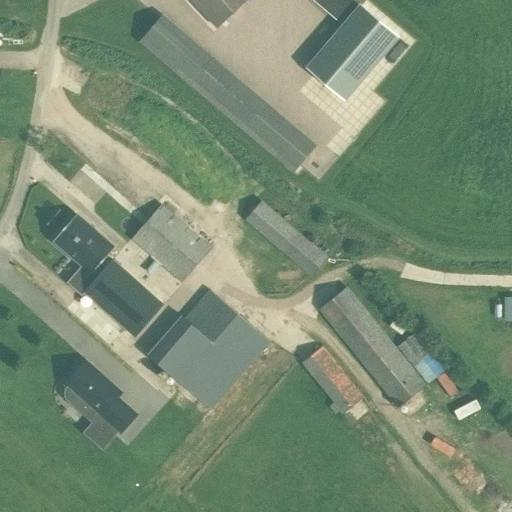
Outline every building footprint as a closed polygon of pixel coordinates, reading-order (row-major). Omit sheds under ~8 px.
[(192,0),(218,27),(246,0),(192,0)] [(346,22),(309,66),(346,97),(398,34),(357,0),(344,0),(334,12),(346,22)] [(159,18),(140,42),(158,57),(177,34),(159,18)] [(101,144),(87,160),(139,206),(153,191),(101,144)] [(86,167),(71,179),(81,191),(95,179),(86,167)] [(245,220),(312,277),(329,258),(262,200),(245,220)] [(162,205),(132,239),(182,283),(212,250),(162,205)] [(99,276),(110,264),(104,259),(114,247),(76,214),(54,240),(92,273),(94,271),(99,276)] [(110,264),(99,276),(84,292),(134,336),(163,305),(113,260),(110,264)] [(397,407),(427,384),(447,368),(418,330),(397,347),(347,286),(319,310),(397,407)] [(212,410),(271,342),(211,291),(153,359),(212,410)] [(301,363),(343,414),(364,397),(323,346),(301,363)] [(101,414),(121,432),(136,414),(116,397),(119,394),(84,364),(66,384),(69,387),(67,389),(66,393),(67,396),(68,399),(94,422),(101,414)]
